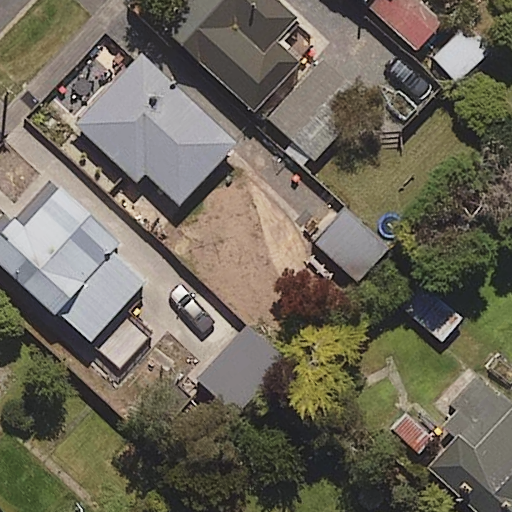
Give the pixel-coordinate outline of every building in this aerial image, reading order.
[(298,21),(274,0),(196,0),(167,31),(258,115),(300,69),(275,46),(298,21)] [(357,0),(374,16),(390,0),(357,0)] [(449,24),(426,0),(400,0),(383,17),(417,53),(449,24)] [(497,51),(472,23),(435,56),(459,84),(497,51)] [(238,148),(143,58),(78,127),(140,185),(148,177),(182,208),(238,148)] [(374,106),(329,60),(272,117),(317,163),(374,106)] [(123,247),(41,175),(0,222),(0,265),(122,371),(150,338),(123,314),(147,286),(113,258),(123,247)] [(388,259),(349,215),(318,242),(356,287),(388,259)] [(281,365),(246,334),(200,384),(235,416),(281,365)] [(475,511),(511,511),(511,405),(479,377),(439,423),(460,441),(431,473),(475,511)] [(414,413),(395,434),(422,460),(441,439),(414,413)]
